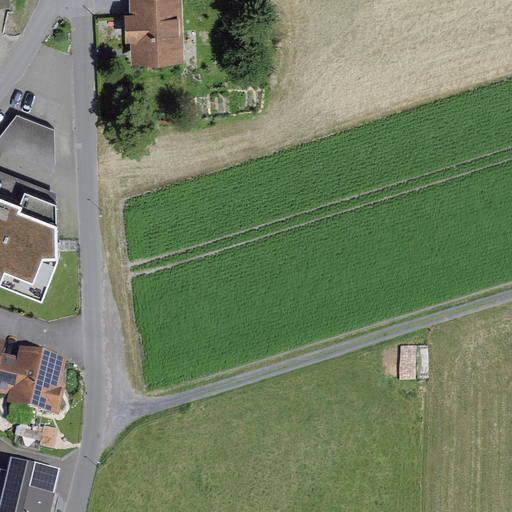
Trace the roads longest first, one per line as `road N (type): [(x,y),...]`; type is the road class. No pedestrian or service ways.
road 1 (residential): [(84,0),(102,426),(81,511)]
road 2 (track): [(102,426),(511,298)]
